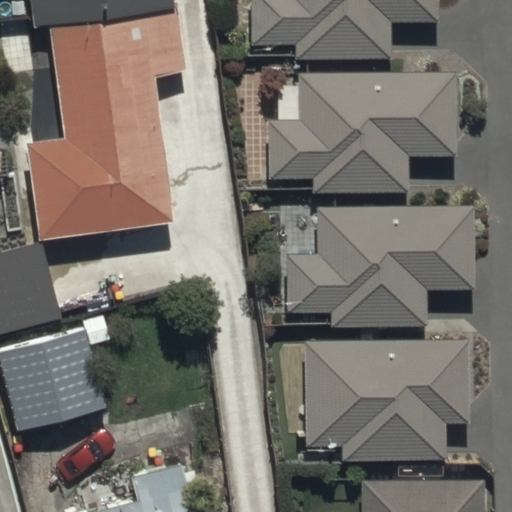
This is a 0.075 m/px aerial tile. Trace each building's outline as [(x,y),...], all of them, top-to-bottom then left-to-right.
[(169,12),(167,0),(23,0),(27,30),(50,28),(63,144),(23,149),(33,239),(170,224),(153,79),(181,76),(174,12),(169,12)] [(291,48),(291,60),(388,61),(388,24),(435,24),(434,0),(246,0),(246,47),(291,48)] [(454,75),(295,75),(295,88),(275,88),(275,123),(267,123),(267,182),(311,182),(311,197),(406,197),(406,160),(454,159),(454,75)] [(470,290),(469,207),(312,208),(312,258),(285,258),(285,316),(328,316),(328,331),(424,330),(423,291),(470,290)] [(40,242),(0,252),(0,333),(61,316),(40,242)] [(79,331),(0,350),(0,379),(14,435),(105,412),(88,346),(108,341),(100,312),(76,318),(79,331)] [(466,426),(466,340),(302,340),(302,447),(338,447),(338,463),(443,463),(443,426),(466,426)] [(188,511),(175,460),(128,473),(135,499),(87,511),(188,511)] [(481,511),(481,482),(358,483),(358,511),(481,511)]
